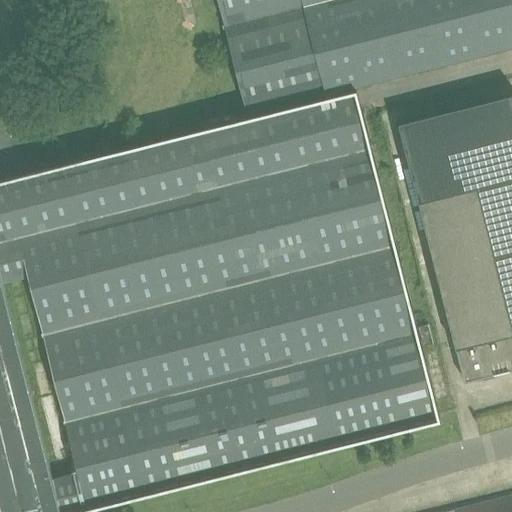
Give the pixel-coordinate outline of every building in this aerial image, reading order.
[(143,0),(185,21),(195,0),(143,0)] [(301,0),(218,0),(247,112),(325,92),(301,0)] [(511,0),(301,0),(325,92),(511,44),(511,0)] [(156,126),(210,58),(189,42),(136,110),(156,126)] [(9,176),(90,506),(441,417),(357,88),(9,176)] [(511,91),(399,120),(465,380),(511,367),(511,91)] [(0,511),(65,511),(84,507),(4,177),(0,178),(0,511)] [(434,342),(429,323),(419,326),(424,345),(434,342)]
